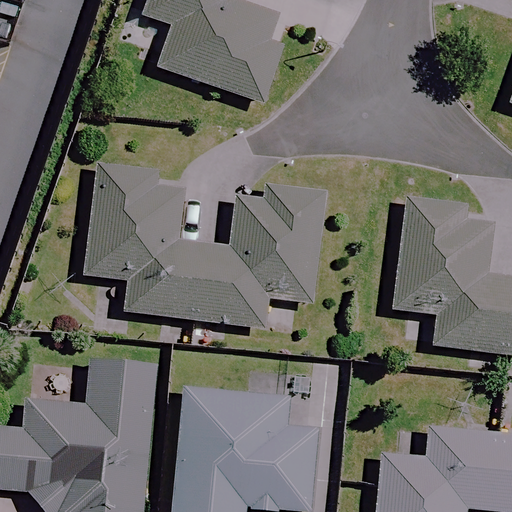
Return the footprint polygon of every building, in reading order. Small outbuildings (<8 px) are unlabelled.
[(144,0),(138,20),(169,31),(152,77),(259,116),(281,54),(266,49),(275,24),(224,6),(225,0),(144,0)] [(147,176),(90,171),(80,287),(116,290),(113,322),(259,335),(262,311),(305,315),(316,191),(255,186),(254,205),(230,203),(225,253),(175,248),(180,195),(146,192),(147,176)] [(460,213),(403,207),(390,317),(423,321),(420,351),(511,361),(511,284),(479,281),(485,233),(458,230),(460,213)] [(32,406),(9,403),(4,435),(0,434),(0,498),(22,501),(31,511),(136,511),(149,372),(81,366),(77,410),(32,406)] [(283,429),(284,401),(166,395),(160,511),(303,511),(305,476),(307,430),(283,429)] [(511,511),(511,444),(420,437),(418,464),(374,460),(369,511),(511,511)]
